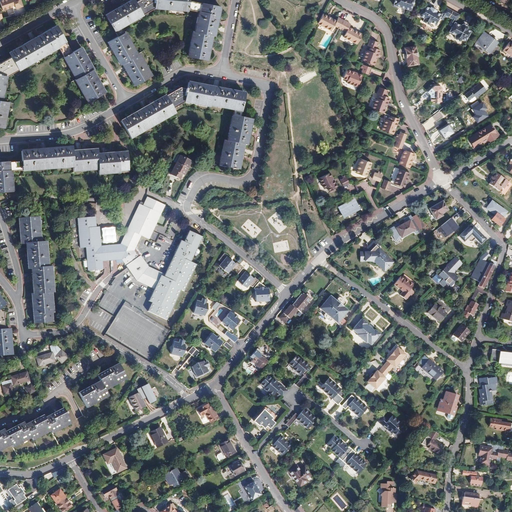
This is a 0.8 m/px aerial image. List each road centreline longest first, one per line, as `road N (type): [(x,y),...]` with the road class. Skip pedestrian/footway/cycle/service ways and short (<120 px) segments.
road 1 (residential): [(338,0),(388,36),(400,100),(440,181)]
road 2 (residential): [(20,334),(74,324),(188,399)]
road 3 (residential): [(317,260),(467,372)]
road 4 (residential): [(475,338),(502,250),(440,181)]
road 5 (residential): [(219,75),(270,86),(252,174),(239,182)]
road 6 (residential): [(250,453),(303,396),(363,447)]
road 7 (residential): [(440,181),(317,260)]
road 8 (residential): [(446,511),(467,372)]
road 9 (residential): [(188,399),(67,460)]
road 10 (residential): [(0,140),(81,130),(127,104)]
road 11 (residential): [(189,214),(286,294)]
road 12 (residential): [(0,422),(29,414),(98,355)]
